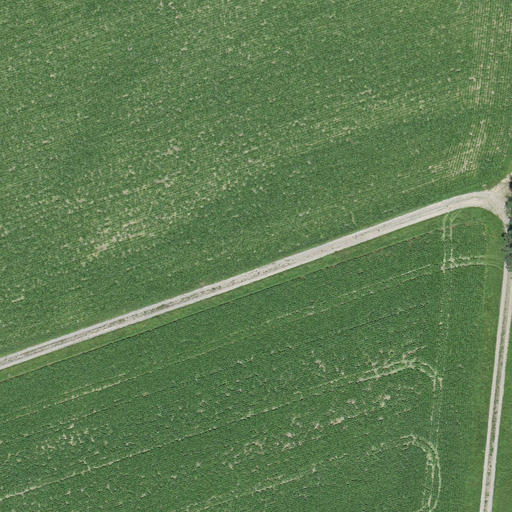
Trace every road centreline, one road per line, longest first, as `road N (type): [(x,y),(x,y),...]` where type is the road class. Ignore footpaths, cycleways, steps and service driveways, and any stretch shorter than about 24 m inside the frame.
road 1 (track): [(0,358),(511,179)]
road 2 (track): [(486,511),(511,278)]
